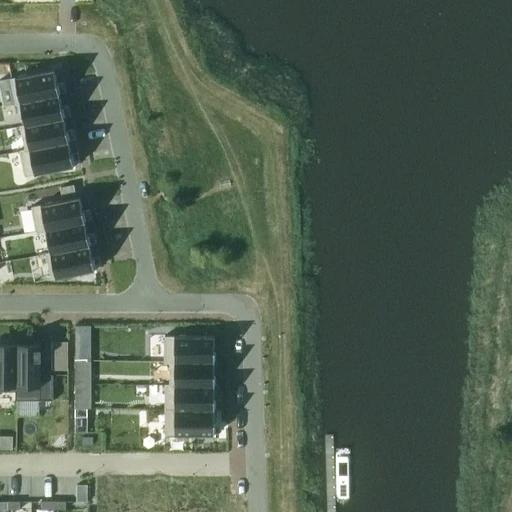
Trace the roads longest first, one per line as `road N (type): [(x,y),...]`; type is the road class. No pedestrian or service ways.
road 1 (residential): [(152,302),(102,60),(82,44),(0,44)]
road 2 (residential): [(254,511),(245,311),(228,303),(152,302)]
road 3 (residential): [(152,302),(0,303)]
